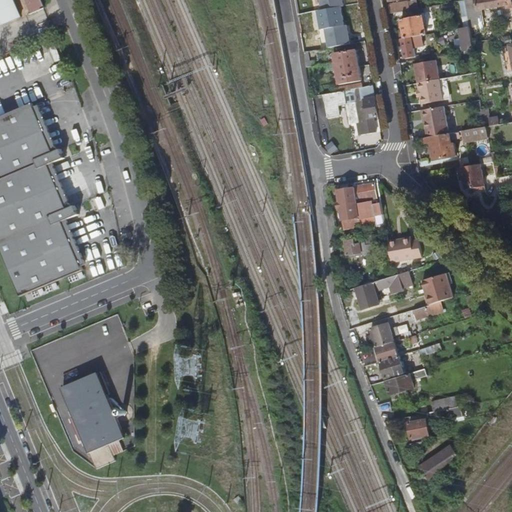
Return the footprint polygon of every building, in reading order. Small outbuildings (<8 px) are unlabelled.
[(18,0),(0,0),(0,27),(26,16),(18,0)] [(32,0),(38,13),(51,7),(48,0),(32,0)] [(296,0),(303,39),(316,37),(311,13),(308,13),(305,0),(296,0)] [(411,0),(390,4),(392,13),(419,9),(417,0),(411,0)] [(511,0),(466,0),(471,26),(485,24),(482,9),(507,4),(507,7),(511,6),(511,0)] [(403,19),(407,38),(426,34),(428,34),(425,15),(403,19)] [(460,28),(465,51),(475,49),(474,42),(471,26),(460,28)] [(403,39),(406,59),(416,57),(414,44),(427,41),(426,34),(407,38),(403,39)] [(335,54),(341,84),(363,80),(357,50),(335,54)] [(408,69),(409,77),(413,77),(414,81),(423,79),(420,60),(411,62),(412,69),(408,69)] [(441,79),(445,100),(453,99),(449,78),(441,79)] [(420,83),(423,104),(445,100),(441,79),(420,83)] [(348,104),(351,123),(359,122),(361,136),(378,133),(376,117),(380,117),(374,85),(364,87),(340,91),(323,94),(326,107),(348,104)] [(0,172),(0,173),(3,180),(60,154),(38,103),(0,118),(0,172)] [(425,113),(430,137),(451,133),(446,109),(425,113)] [(485,127),(465,131),(466,139),(467,142),(490,138),(488,126),(485,127)] [(451,133),(453,141),(456,140),(466,139),(465,131),(451,133)] [(433,142),(436,160),(459,156),(456,140),(453,141),(451,133),(430,137),(425,138),(426,143),(433,142)] [(0,244),(2,250),(69,221),(85,215),(82,206),(74,210),(55,165),(70,158),(67,151),(60,154),(3,180),(0,187),(0,244)] [(437,167),(461,164),(460,157),(436,160),(437,167)] [(487,186),(483,164),(461,168),(462,176),(465,175),(466,180),(468,190),(477,188),(480,190),(484,189),(486,186),(487,186)] [(380,204),(376,184),(357,188),(362,217),(363,219),(385,215),(383,203),(380,204)] [(362,217),(357,188),(339,191),(341,203),(339,203),(340,208),(342,208),(344,220),(362,217)] [(69,221),(2,250),(21,297),(84,270),(69,221)] [(346,240),(349,255),(353,254),(354,256),(381,252),(380,243),(379,243),(378,236),(365,238),(365,237),(346,240)] [(391,250),(393,259),(394,262),(418,258),(415,241),(413,241),(413,237),(390,241),(390,242),(391,250)] [(415,241),(418,258),(424,257),(421,240),(415,241)] [(397,284),(400,292),(406,290),(405,286),(414,283),(410,271),(410,272),(396,276),(390,277),(357,288),(364,309),(381,304),(377,290),(397,284)] [(448,273),(424,280),(431,305),(438,302),(442,301),(455,297),(448,273)] [(416,310),(418,318),(441,311),(438,302),(431,305),(416,310)] [(390,308),(392,315),(401,313),(399,305),(390,308)] [(370,337),(371,343),(377,341),(379,347),(397,342),(402,340),(401,337),(396,338),(391,323),(373,329),(375,335),(370,337)] [(379,347),(383,361),(401,356),(397,342),(379,347)] [(383,361),(385,367),(382,368),(383,373),(386,372),(388,378),(407,373),(403,362),(423,357),(421,350),(401,356),(383,361)] [(388,380),(393,394),(400,392),(401,395),(410,393),(409,389),(416,387),(414,380),(426,376),(425,372),(427,371),(427,369),(388,380)] [(130,409),(127,408),(116,413),(99,373),(63,389),(96,467),(116,461),(114,456),(124,452),(120,441),(127,438),(119,419),(131,414),(131,411),(130,409)] [(434,401),(436,409),(450,405),(448,397),(434,401)] [(455,408),(457,418),(468,415),(467,410),(473,409),(472,404),(455,408)] [(430,412),(431,418),(434,417),(435,422),(457,418),(455,408),(430,412)] [(395,420),(396,426),(408,424),(406,417),(395,420)] [(412,423),(415,438),(432,434),(429,419),(426,420),(420,421),(412,423)] [(429,478),(460,456),(452,443),(420,465),(429,478)]
